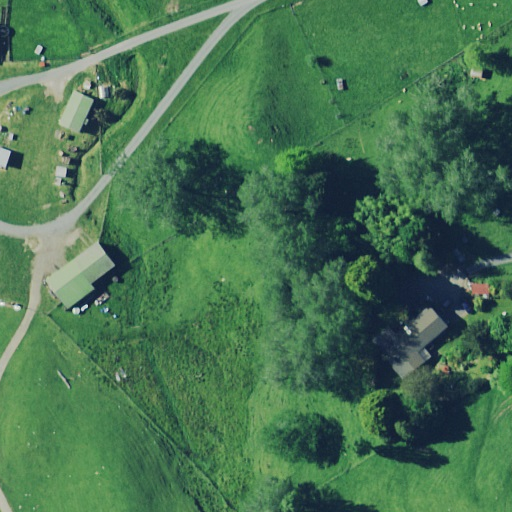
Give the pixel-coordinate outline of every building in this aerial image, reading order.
[(111,86),(101,87),(102,98),(112,97),(111,86)] [(96,101),(76,92),(62,124),(82,133),(96,101)] [(14,152),(0,147),(0,164),(8,167),(14,152)] [(118,266),(101,243),(49,281),(70,310),(98,289),(94,284),(118,266)] [(492,285),(473,283),(473,294),(491,295),(492,285)] [(449,328),(432,306),(380,349),(386,357),(405,380),(433,357),(425,347),(449,328)]
